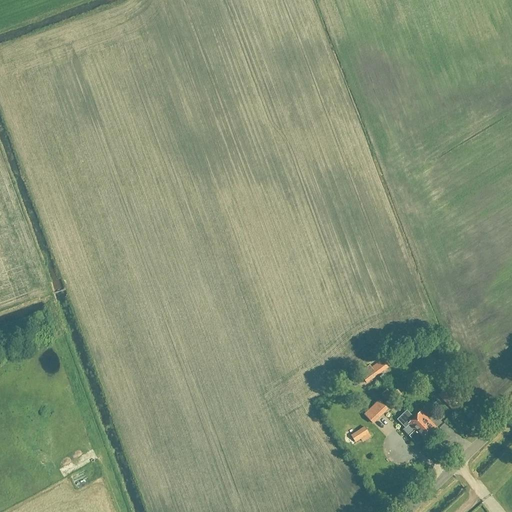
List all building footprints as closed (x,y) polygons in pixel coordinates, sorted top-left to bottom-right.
[(372,367),(371,368),(377,376),(386,368),(381,361),(376,365),(373,362),(370,364),(372,367)] [(367,383),(377,376),(371,368),(362,376),(367,383)] [(462,403),(452,393),(444,400),(454,410),(462,403)] [(379,401),(364,415),(373,424),(388,410),(379,401)] [(424,443),(431,436),(424,429),(425,429),(421,424),(420,425),(414,418),(413,418),(407,412),(397,421),(405,429),(408,427),(414,433),(409,438),(416,445),(418,445),(422,442),(424,443)] [(414,418),(420,425),(421,424),(425,429),(424,429),(431,436),(438,430),(420,412),(414,418)]
